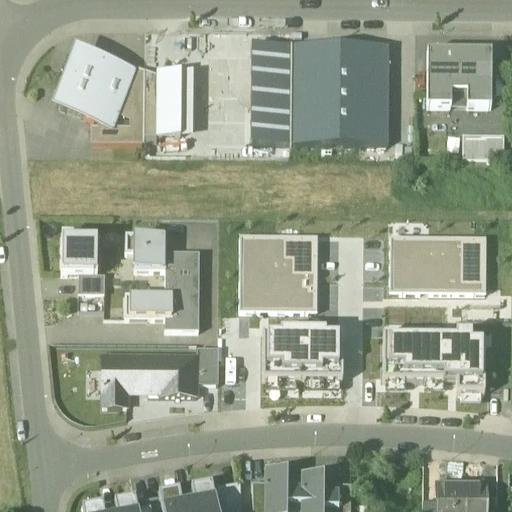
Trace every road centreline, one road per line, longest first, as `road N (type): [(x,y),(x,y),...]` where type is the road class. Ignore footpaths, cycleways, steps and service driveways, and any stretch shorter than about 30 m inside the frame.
road 1 (residential): [(511,14),(0,12)]
road 2 (residential): [(44,466),(241,440),(350,436),(511,449)]
road 3 (residential): [(0,78),(44,466)]
